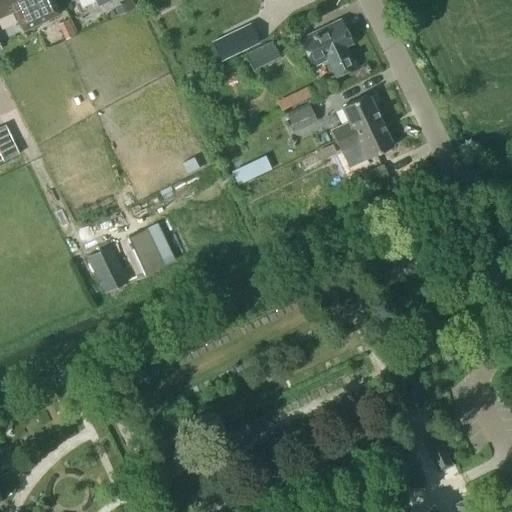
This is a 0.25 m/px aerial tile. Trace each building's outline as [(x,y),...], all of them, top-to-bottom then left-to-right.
[(0,0),(0,16),(14,10),(24,30),(60,13),(53,0),(0,0)] [(130,0),(125,0),(114,5),(118,14),(134,7),(130,0)] [(68,19),(57,24),(65,39),(76,34),(68,19)] [(336,76),(354,67),(344,46),(351,43),(340,19),(299,38),(312,67),(328,59),(336,76)] [(229,31),(212,40),(221,58),(238,50),(229,31)] [(254,68),(279,56),(272,41),(246,52),(254,68)] [(281,109),(310,95),(305,85),(276,100),(281,109)] [(336,141),(380,120),(368,94),(342,106),(349,121),(331,130),(336,141)] [(288,116),(295,131),(317,121),(309,105),(288,116)] [(393,146),(380,120),(336,141),(341,152),(360,143),(367,159),(393,146)] [(332,144),(319,149),(320,152),(303,160),(307,170),(323,163),(321,159),(336,153),(332,144)] [(382,163),(360,174),(366,186),(388,175),(382,163)] [(120,241),(137,277),(163,265),(146,229),(120,241)] [(87,256),(104,292),(127,281),(110,245),(87,256)] [(438,472),(453,465),(440,437),(424,444),(438,472)] [(453,504),(457,511),(476,511),(469,496),(453,504)]
